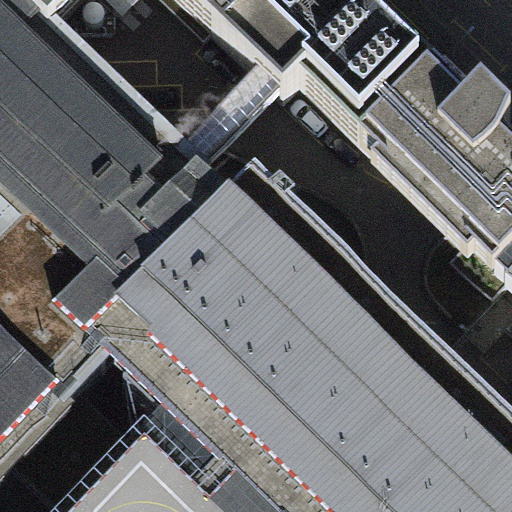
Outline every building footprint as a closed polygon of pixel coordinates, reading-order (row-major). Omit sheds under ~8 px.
[(0,0),(0,229),(85,311),(153,242),(152,240),(199,192),(201,193),(204,190),(180,167),(167,155),(170,152),(52,38),(89,0),(171,0),(261,86),(284,108),(300,91),(350,140),(360,149),(434,72),(429,67),(375,14),(360,0),(0,0)] [(360,0),(375,14),(388,0),(360,0)] [(453,91),(434,72),(360,149),(378,166),(371,173),(421,221),(468,267),(475,260),(493,278),(495,276),(511,258),(511,152),(503,143),(511,124),(465,79),(453,91)] [(284,108),(261,86),(180,167),(204,190),(284,108)] [(511,511),(511,477),(232,207),(222,214),(201,193),(199,192),(152,240),(153,242),(85,311),(130,357),(185,409),(292,511),(511,511)] [(0,492),(13,479),(83,406),(130,357),(85,311),(0,229),(0,492)] [(511,258),(495,276),(506,286),(505,287),(511,293),(511,258)] [(292,511),(185,409),(138,458),(83,406),(13,479),(48,511),(292,511)]
